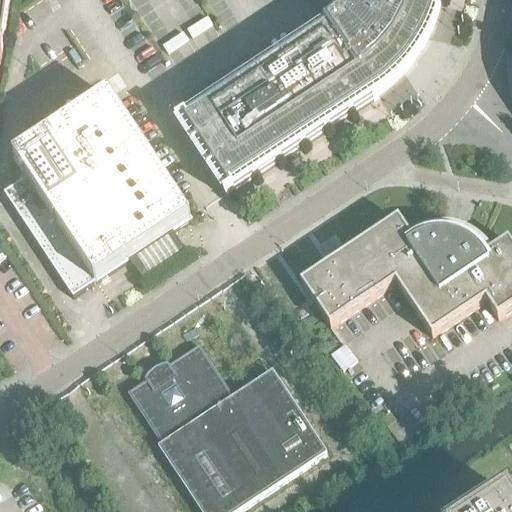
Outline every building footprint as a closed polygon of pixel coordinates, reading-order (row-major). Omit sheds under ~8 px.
[(0,0),(0,71),(10,0),(0,0)] [(351,0),(351,1),(349,5),(347,9),(345,11),(343,15),(340,18),(335,23),(331,26),(328,28),(182,124),(183,125),(184,125),(199,148),(198,149),(199,150),(200,149),(215,172),(214,173),(215,174),(216,173),(231,196),(230,197),(230,198),(379,100),(377,96),(391,85),(402,74),(411,63),(419,51),(426,39),(432,25),(437,7),(441,8),(443,3),(443,0),(351,0)] [(193,223),(111,98),(13,163),(27,183),(5,197),(74,302),(193,223)] [(511,248),(509,245),(493,255),(490,258),(487,254),(484,251),(481,248),(477,245),(473,243),(469,240),(465,238),(461,237),(457,236),(452,235),(447,234),(442,234),(437,234),(432,235),(427,236),(422,238),(417,240),(412,243),(400,223),(302,288),(331,332),(397,288),(433,341),(487,305),(499,323),(511,314),(511,248)] [(297,316),(301,322),(308,317),(304,311),(297,316)] [(273,375),(234,401),(200,350),(128,398),(162,449),(159,451),(198,511),(245,511),(328,457),(273,375)] [(394,421),(388,413),(379,420),(386,428),(394,421)] [(388,431),(390,433),(402,449),(418,437),(404,419),(388,431)] [(511,511),(511,498),(490,511),(511,511)]
